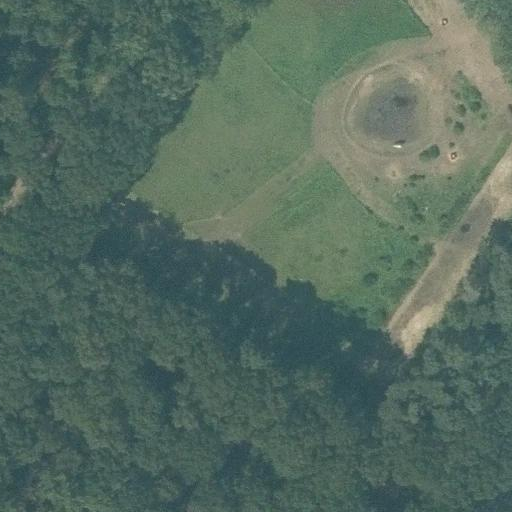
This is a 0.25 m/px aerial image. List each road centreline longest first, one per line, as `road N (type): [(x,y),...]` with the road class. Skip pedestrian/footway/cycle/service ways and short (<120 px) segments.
road 1 (track): [(74,124),(168,0)]
road 2 (track): [(0,221),(74,124)]
